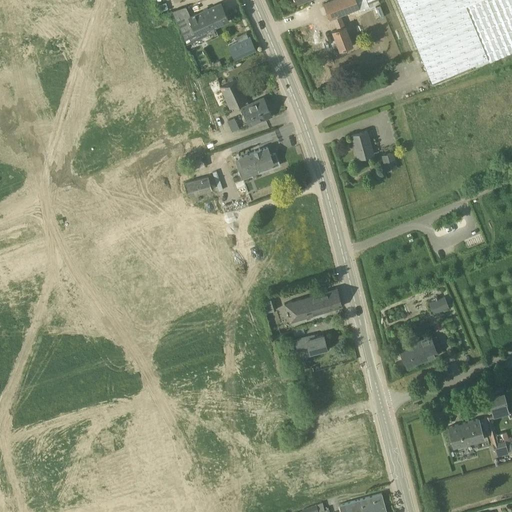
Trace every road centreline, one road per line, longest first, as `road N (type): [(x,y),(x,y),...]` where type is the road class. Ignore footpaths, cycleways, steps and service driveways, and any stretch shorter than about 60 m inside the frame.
road 1 (tertiary): [(382,404),(324,184),(253,0)]
road 2 (unclassified): [(511,356),(382,404)]
